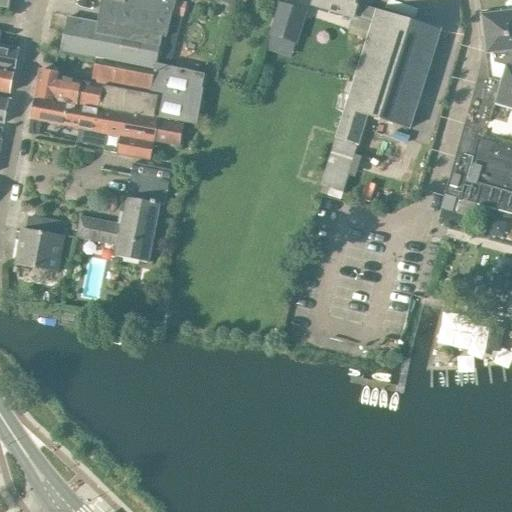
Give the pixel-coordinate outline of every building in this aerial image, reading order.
[(15,2),(15,0),(0,0),(0,7),(10,9),(11,1),(15,2)] [(101,0),(96,25),(103,26),(103,27),(167,38),(173,11),(112,0),(101,0)] [(112,0),(173,11),(176,0),(112,0)] [(315,0),(314,6),(373,25),(337,139),(358,146),(367,117),(408,130),(440,31),(358,5),(359,0),(315,0)] [(511,0),(479,0),(485,58),(482,58),(477,81),(443,196),(437,218),(466,227),(472,202),(511,212),(511,0)] [(279,4),(270,35),(271,35),(296,43),(297,43),(306,13),(279,4)] [(67,19),(60,55),(96,61),(154,72),(156,64),(161,66),(167,38),(103,27),(103,26),(96,25),(67,19)] [(17,48),(0,44),(0,33),(1,30),(0,29),(0,65),(13,68),(14,68),(18,47),(17,47),(17,48)] [(40,71),(35,98),(99,110),(184,126),(184,123),(198,126),(204,89),(206,90),(209,77),(206,76),(161,66),(156,64),(154,72),(96,61),(91,85),(61,79),(61,75),(40,71)] [(0,89),(9,91),(13,68),(0,65),(0,89)] [(34,99),(30,119),(36,120),(80,129),(95,131),(99,110),(35,98),(35,99),(34,99)] [(99,110),(95,131),(108,134),(105,149),(105,152),(151,160),(154,142),(180,146),(184,126),(99,110)] [(333,150),(322,187),(343,194),(349,176),(355,157),(333,150)] [(149,264),(161,206),(164,207),(171,171),(133,164),(121,225),(80,217),(76,239),(117,247),(115,257),(149,264)] [(58,272),(64,237),(63,236),(65,224),(29,218),(27,230),(21,229),(16,265),(58,272)] [(505,324),(489,322),(485,349),(500,351),(501,346),(504,347),(507,330),(505,330),(505,324)]
